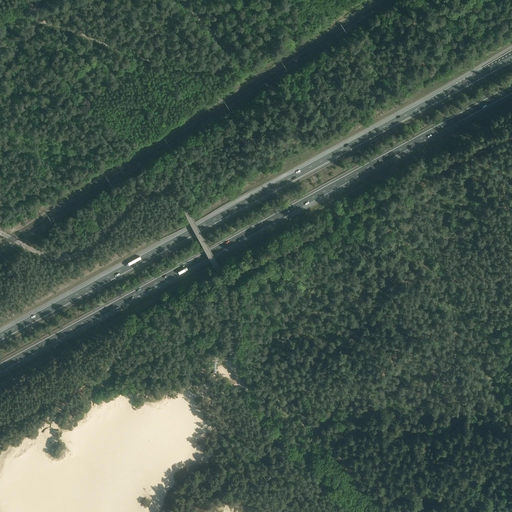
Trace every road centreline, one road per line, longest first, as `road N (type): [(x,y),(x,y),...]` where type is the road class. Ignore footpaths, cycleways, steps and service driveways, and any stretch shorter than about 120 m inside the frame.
road 1 (motorway): [(0,369),(511,88)]
road 2 (motorway): [(511,57),(0,334)]
road 3 (unclassified): [(241,383),(226,286),(170,192),(139,194),(84,251),(67,257),(0,233)]
road 4 (track): [(36,19),(176,68),(220,69),(225,46),(180,0)]
road 5 (track): [(447,286),(500,353),(511,398)]
